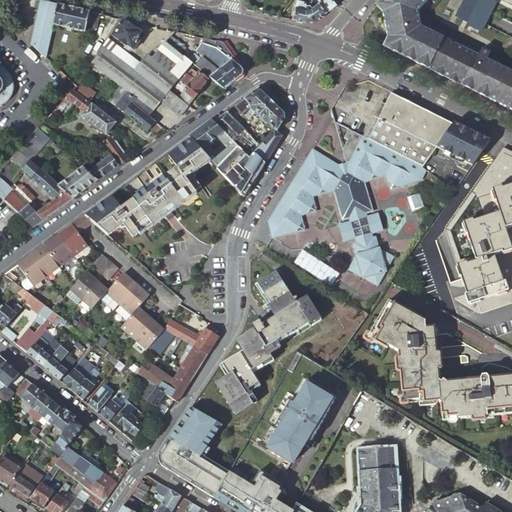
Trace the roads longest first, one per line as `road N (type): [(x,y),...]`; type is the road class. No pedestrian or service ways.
road 1 (residential): [(301,83),(303,128),(238,243),(234,325),(142,464)]
road 2 (residential): [(0,266),(258,76),(301,83)]
road 3 (residential): [(511,133),(316,48)]
road 4 (residential): [(142,464),(0,345)]
road 5 (unknown): [(242,234),(346,300)]
